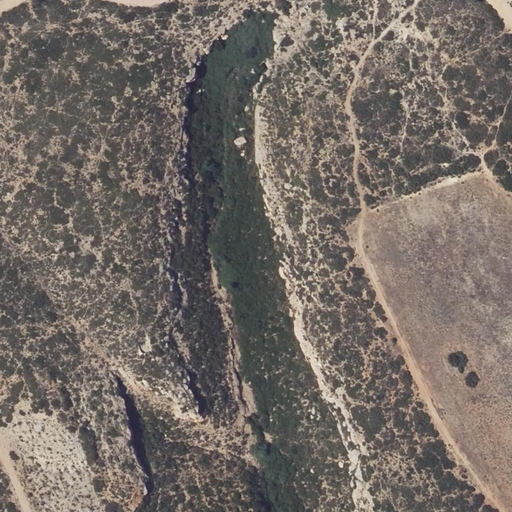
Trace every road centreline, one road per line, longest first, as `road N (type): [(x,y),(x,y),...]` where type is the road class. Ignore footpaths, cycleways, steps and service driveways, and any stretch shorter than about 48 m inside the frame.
road 1 (track): [(415,0),(365,55),(348,104),(363,200),(359,240),(428,401),(500,511)]
road 2 (track): [(31,0),(0,16),(0,449),(27,511)]
